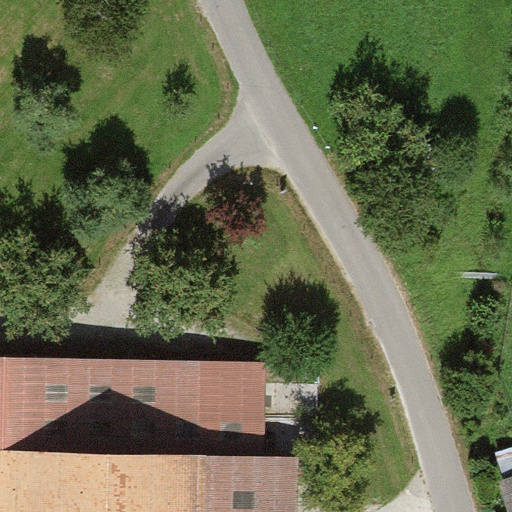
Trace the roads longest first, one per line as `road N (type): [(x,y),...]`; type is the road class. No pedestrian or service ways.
road 1 (unclassified): [(226,0),(378,289),(421,387),(459,511)]
road 2 (track): [(0,342),(77,336),(106,320),(173,203),(203,171),(284,123)]
